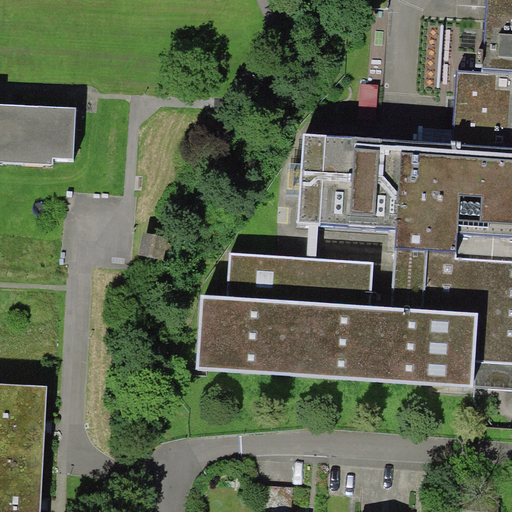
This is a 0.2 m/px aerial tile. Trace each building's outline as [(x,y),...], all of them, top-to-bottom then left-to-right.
[(511,0),(477,0),(474,55),(465,60),(463,76),(451,75),(447,143),(293,133),(287,223),(389,229),(384,307),(190,294),(185,368),(511,389),(511,0)] [(0,154),(76,158),(78,110),(0,105),(0,154)] [(165,241),(145,237),(141,261),(160,265),(165,241)] [(0,461),(46,464),(50,386),(0,383),(0,461)] [(0,511),(43,511),(46,464),(0,461),(0,511)]
